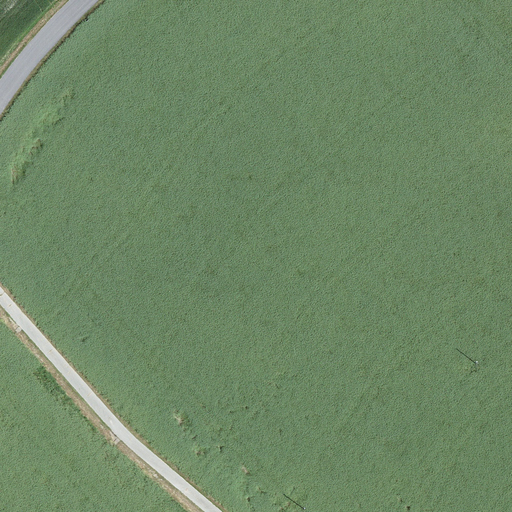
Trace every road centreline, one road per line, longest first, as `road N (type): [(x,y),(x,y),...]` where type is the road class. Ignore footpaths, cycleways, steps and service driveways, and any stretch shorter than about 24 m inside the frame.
road 1 (track): [(213,511),(116,428),(0,295)]
road 2 (unclassified): [(0,103),(87,0)]
